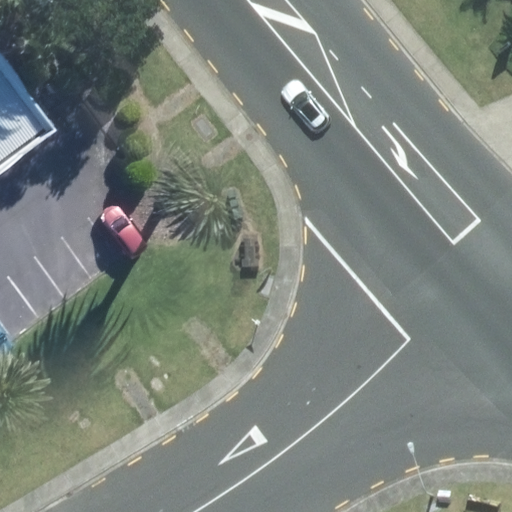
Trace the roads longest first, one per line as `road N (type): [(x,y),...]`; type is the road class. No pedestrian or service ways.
road 1 (unclassified): [(188,511),(303,432),(494,258)]
road 2 (secondary): [(268,0),(494,258)]
